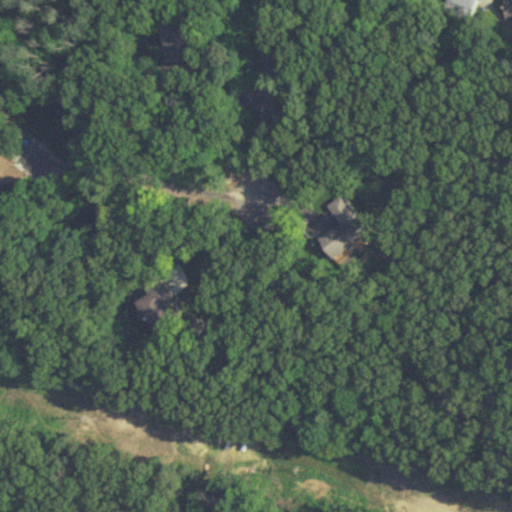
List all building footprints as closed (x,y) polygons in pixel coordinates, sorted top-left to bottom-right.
[(448,0),(445,12),(472,20),(478,0),(448,0)] [(163,62),(192,61),(190,20),(162,21),(163,62)] [(0,191),(9,181),(0,173),(0,166),(3,163),(0,160),(0,191)] [(340,226),(316,240),(329,262),(368,237),(343,196),(327,206),(340,226)] [(146,295),(133,304),(157,339),(183,322),(156,280),(142,289),(146,295)]
